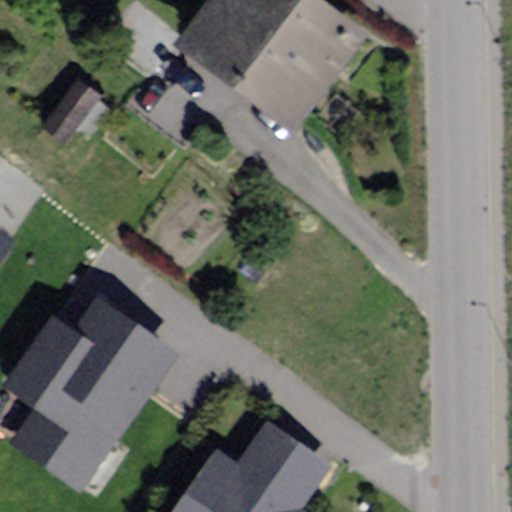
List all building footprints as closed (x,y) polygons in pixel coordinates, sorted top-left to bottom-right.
[(374,45),(315,0),(210,0),(174,47),(298,143),(374,45)] [(44,127),(65,142),(98,98),(78,82),(44,127)] [(0,278),(24,240),(0,224),(0,278)] [(24,436),(70,468),(93,435),(104,443),(165,356),(100,311),(93,321),(76,309),(59,333),(55,330),(18,383),(47,403),(24,436)] [(309,511),(336,471),(267,425),(239,467),(212,449),(169,511),(309,511)]
